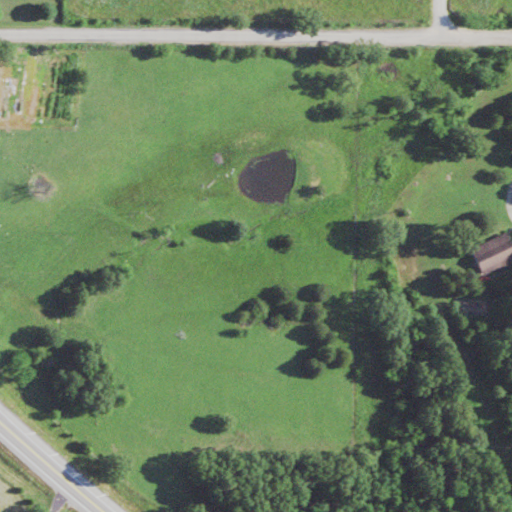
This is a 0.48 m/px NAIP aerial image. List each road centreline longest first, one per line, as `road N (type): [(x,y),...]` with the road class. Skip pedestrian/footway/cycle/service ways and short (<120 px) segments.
road 1 (residential): [(511,34),(0,31)]
road 2 (primary): [(110,511),(0,417)]
